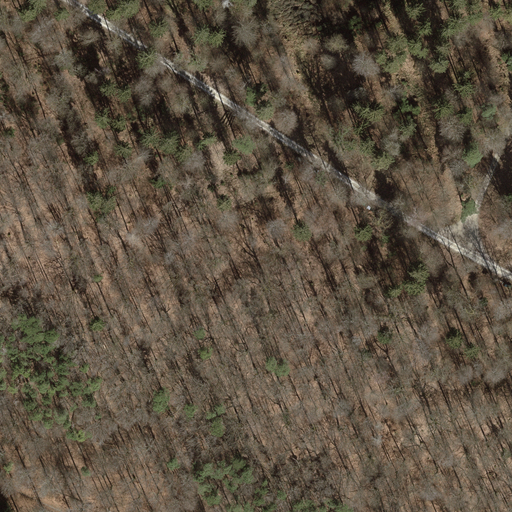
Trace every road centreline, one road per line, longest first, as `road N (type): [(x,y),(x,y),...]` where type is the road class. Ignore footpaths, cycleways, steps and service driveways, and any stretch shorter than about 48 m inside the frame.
road 1 (track): [(68,0),(464,251),(511,273)]
road 2 (track): [(464,251),(511,124)]
